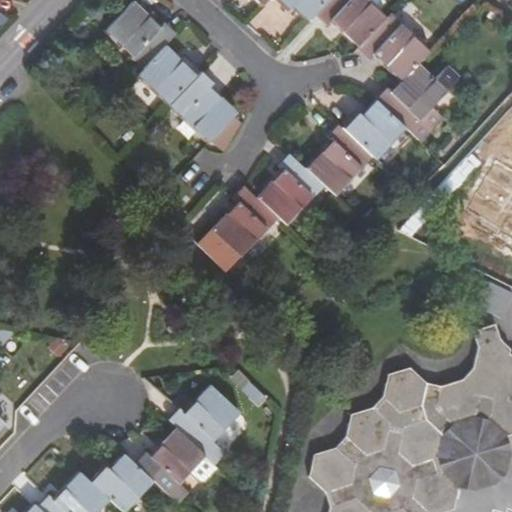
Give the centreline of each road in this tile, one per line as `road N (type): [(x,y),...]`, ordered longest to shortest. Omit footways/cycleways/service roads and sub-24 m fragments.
road 1 (residential): [(195,203),(281,112),(281,92)]
road 2 (residential): [(0,465),(46,421),(109,393)]
road 3 (residential): [(281,92),(193,0)]
